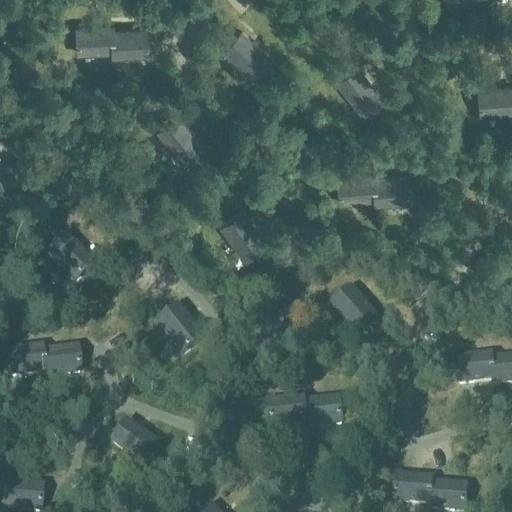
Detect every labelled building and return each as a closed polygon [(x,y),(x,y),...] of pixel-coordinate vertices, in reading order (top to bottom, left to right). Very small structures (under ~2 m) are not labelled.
[(74,56),(112,55),(114,29),(114,25),(96,26),(74,26),(74,56)] [(125,29),(114,29),(112,55),(112,59),(150,57),(149,28),(125,29)] [(221,52),(255,81),(274,59),(253,40),(241,29),(221,52)] [(369,79),(358,65),(335,84),(362,117),(385,99),(369,79)] [(511,114),(511,85),(477,89),(478,118),(511,114)] [(182,166),(205,148),(191,129),(179,114),(155,132),(182,166)] [(0,184),(13,172),(0,159),(0,184)] [(337,206),(373,203),(375,178),(374,173),(355,175),(335,177),(337,206)] [(388,177),(375,178),(373,203),(373,208),(412,205),(410,175),(388,177)] [(251,222),(242,210),(219,228),(245,262),(269,244),(251,222)] [(76,244),(66,233),(43,253),(74,285),(96,265),(76,244)] [(361,298),(351,287),(329,305),(357,338),(380,320),(361,298)] [(189,317),(179,304),(156,323),(183,357),(206,339),(189,317)] [(7,379),(42,375),(44,350),(44,345),(27,347),(5,350),(7,379)] [(58,348),(44,350),(42,375),(43,379),(82,375),(79,346),(58,348)] [(456,387),(491,384),(494,358),(494,354),(476,355),(454,358),(456,387)] [(511,356),(505,357),(494,358),(491,384),(492,388),(511,385),(511,356)] [(305,426),(307,401),(306,397),(293,398),(267,401),(271,430),(305,426)] [(318,400),(307,401),(305,426),(305,431),(344,427),(341,398),(318,400)] [(138,427),(128,420),(110,443),(145,469),(163,445),(138,427)] [(427,507),(434,482),(434,478),(420,476),(395,474),(392,504),(427,507)] [(2,510),(10,481),(11,477),(0,476),(0,505),(3,506),(2,510)] [(25,483),(10,481),(2,510),(21,511),(41,511),(44,485),(25,483)] [(444,483),(434,482),(427,507),(426,511),(443,511),(465,511),(469,485),(444,483)]
